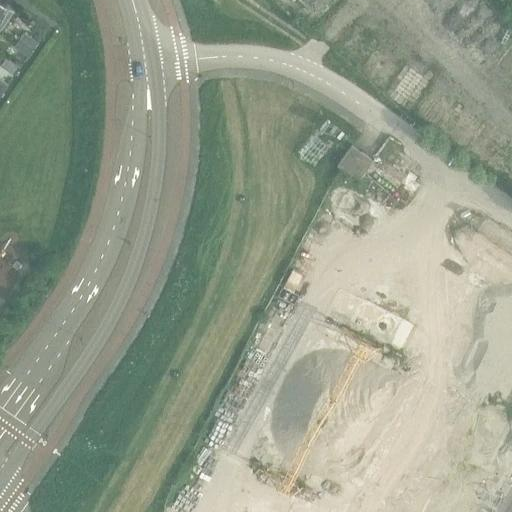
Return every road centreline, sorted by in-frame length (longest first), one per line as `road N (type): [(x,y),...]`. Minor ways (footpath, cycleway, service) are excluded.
road 1 (secondary): [(0,486),(104,332),(140,248),(158,148),(157,87),(145,61)]
road 2 (residential): [(224,511),(371,210),(422,150)]
road 3 (secondary): [(145,61),(107,246),(48,361),(0,427)]
road 4 (residential): [(422,150),(382,119),(279,66),(145,61)]
road 5 (residential): [(511,414),(500,418),(446,511)]
